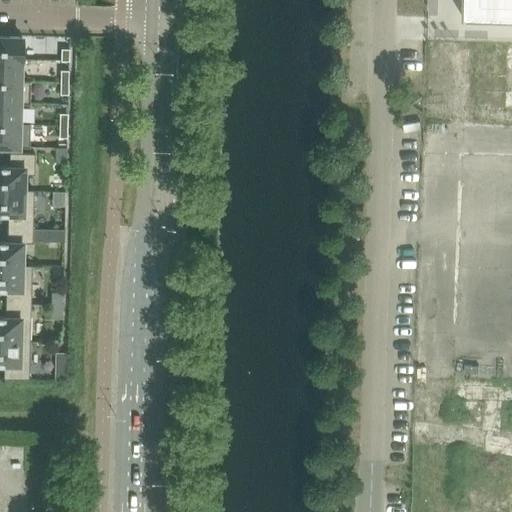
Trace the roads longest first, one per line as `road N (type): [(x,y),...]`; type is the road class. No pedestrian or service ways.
road 1 (unclassified): [(369,511),(384,0)]
road 2 (secondary): [(148,21),(130,511)]
road 3 (secondary): [(170,511),(184,21)]
road 4 (residential): [(148,21),(0,15)]
